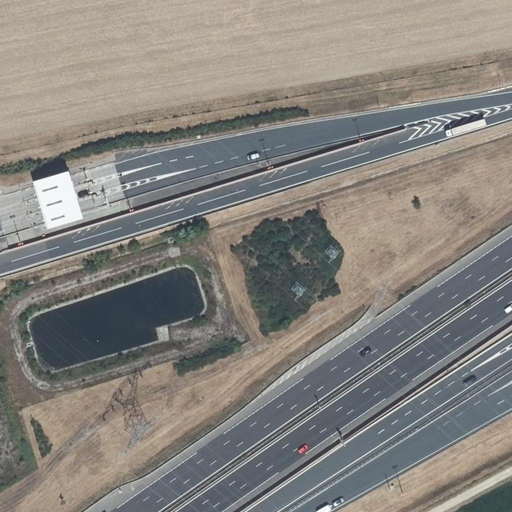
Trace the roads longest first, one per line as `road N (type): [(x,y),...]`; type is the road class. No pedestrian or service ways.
road 1 (motorway): [(511,111),(0,263)]
road 2 (motorway): [(511,95),(280,139),(0,217)]
road 3 (motorway): [(511,251),(133,511)]
road 4 (motorway): [(193,511),(511,293)]
road 5 (motorway): [(261,511),(511,348)]
road 6 (motorway): [(310,511),(511,387)]
